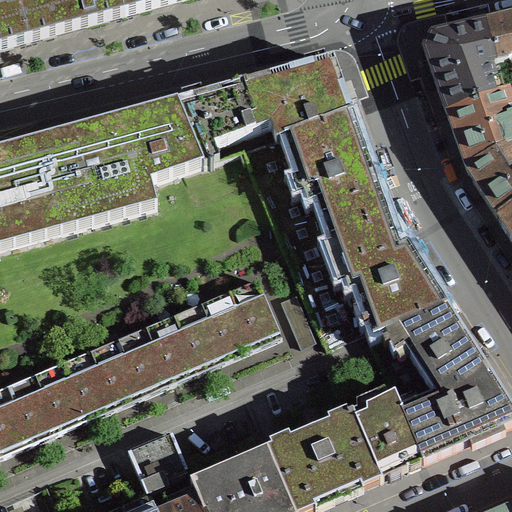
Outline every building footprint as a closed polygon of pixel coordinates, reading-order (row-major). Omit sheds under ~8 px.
[(7,0),(0,2),(0,51),(29,44),(16,0),(7,0)] [(16,0),(29,44),(125,18),(119,0),(16,0)] [(119,0),(125,18),(191,0),(119,0)] [(511,22),(486,29),(493,57),(494,56),(497,69),(507,67),(507,68),(511,64),(511,22)] [(493,57),(486,29),(433,42),(425,55),(448,119),(497,101),(490,72),(497,71),(507,68),(507,67),(497,69),(494,56),(493,57)] [(252,87),(270,131),(276,145),(353,118),(351,112),(356,110),(350,93),(345,95),(334,65),(326,67),(324,61),(305,66),(306,72),(252,87)] [(214,151),(270,131),(252,87),(203,100),(201,94),(182,100),(183,105),(178,107),(205,170),(219,165),(214,151)] [(497,101),(448,119),(467,174),(511,151),(511,110),(505,112),(501,100),(497,101)] [(178,107),(0,155),(0,254),(157,211),(151,188),(205,170),(178,107)] [(285,253),(389,221),(353,118),(276,145),(244,156),(285,253)] [(511,151),(467,174),(498,221),(511,212),(511,151)] [(511,212),(498,221),(511,243),(511,212)] [(373,342),(384,337),(448,310),(408,248),(399,251),(389,221),(285,253),(328,353),(370,335),(373,342)] [(229,296),(253,354),(281,342),(257,284),(229,296)] [(229,296),(201,308),(226,366),(253,354),(229,296)] [(226,366),(201,308),(173,320),(198,377),(226,366)] [(448,310),(384,337),(387,344),(373,350),(394,398),(400,413),(441,396),(447,405),(491,377),(452,317),(448,310)] [(198,377),(173,320),(146,332),(170,389),(198,377)] [(170,389),(146,332),(118,343),(143,401),(170,389)] [(143,401),(118,343),(90,355),(115,413),(143,401)] [(115,413),(90,355),(62,367),(87,425),(115,413)] [(87,425),(62,367),(35,379),(59,437),(87,425)] [(400,413),(423,467),(511,429),(511,410),(491,377),(447,405),(441,396),(400,413)] [(34,379),(7,391),(32,448),(59,437),(35,379),(34,379)] [(7,391),(0,393),(0,451),(4,460),(32,448),(7,391)] [(400,413),(394,398),(352,416),(382,485),(387,483),(390,486),(401,481),(401,477),(423,467),(400,413)] [(382,485),(352,416),(267,452),(292,511),(321,511),(364,494),(363,493),(382,485)] [(171,438),(130,455),(148,498),(169,489),(166,483),(187,475),(171,438)] [(292,511),(267,452),(191,485),(198,501),(202,511),(292,511)] [(202,511),(198,501),(172,511),(202,511)]
